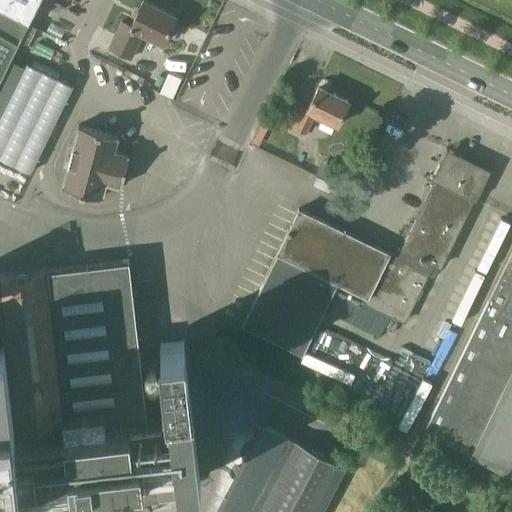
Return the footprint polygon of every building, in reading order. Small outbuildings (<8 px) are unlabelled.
[(0,0),(0,79),(20,39),(29,43),(37,26),(29,22),(39,0),(0,0)] [(144,33),(162,42),(175,17),(143,1),(131,25),(121,19),(107,48),(131,60),(144,33)] [(168,94),(177,74),(162,68),(153,88),(168,94)] [(336,125),(349,100),(317,85),(306,107),(300,104),(290,126),(306,133),(315,114),(336,125)] [(113,151),(117,136),(78,126),(62,187),(101,197),(105,182),(120,186),(128,155),(113,151)] [(446,147),(431,177),(433,178),(400,247),(401,247),(397,255),(298,207),(276,252),(276,253),(242,323),(302,353),(336,282),(365,296),(363,302),(404,322),(433,263),(439,265),(472,197),(475,198),(490,168),(446,147)] [(511,251),(424,431),(472,454),(511,473),(511,251)] [(113,495),(114,497),(117,497),(118,511),(147,511),(152,511),(151,493),(180,489),(179,480),(200,478),(182,338),(160,340),(170,416),(147,419),(129,259),(0,274),(0,311),(3,339),(0,339),(0,511),(2,511),(0,492),(0,486),(22,484),(34,511),(57,511),(54,503),(113,495)] [(319,511),(344,465),(291,438),(252,511),(319,511)]
